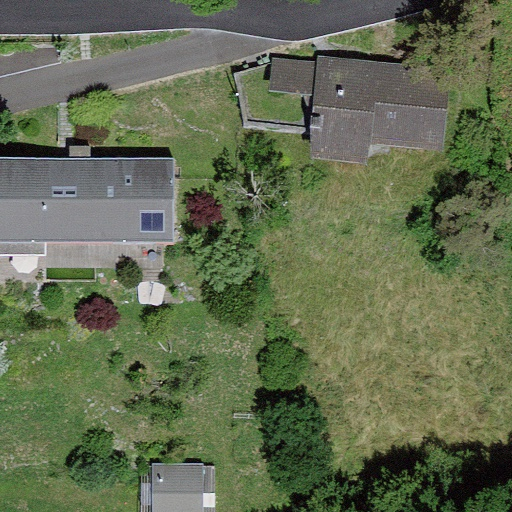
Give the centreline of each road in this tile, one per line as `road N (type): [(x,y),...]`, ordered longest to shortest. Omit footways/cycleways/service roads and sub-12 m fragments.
road 1 (residential): [(0,6),(337,9),(372,0)]
road 2 (unknown): [(231,10),(176,49),(0,79)]
